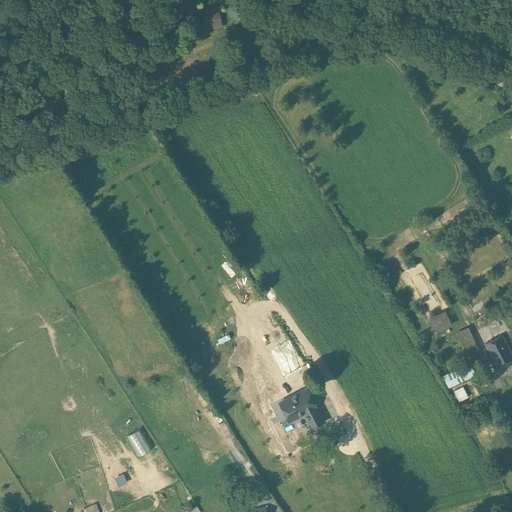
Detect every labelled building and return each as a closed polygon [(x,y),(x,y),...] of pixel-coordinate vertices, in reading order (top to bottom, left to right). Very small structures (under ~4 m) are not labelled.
[(219,11),(206,13),(207,23),(221,21),(219,11)] [(202,23),(179,26),(180,33),(203,29),(202,23)] [(445,310),(430,317),(436,330),(451,323),(445,310)] [(279,326),(273,329),(279,343),(285,340),(279,326)] [(457,331),(460,338),(471,333),(468,326),(457,331)] [(479,349),(471,333),(460,338),(470,360),(478,356),(476,351),(479,349)] [(511,357),(511,353),(502,334),(485,342),(497,365),(511,357)] [(302,360),(266,380),(273,392),(309,373),(302,360)] [(470,362),(455,369),(443,375),(448,386),(476,373),(470,362)] [(459,399),(468,394),(463,384),(453,388),(459,399)] [(292,392),(279,398),(284,408),(297,401),(292,392)] [(290,418),(318,403),(312,393),(297,401),(284,408),(290,418)] [(274,401),(285,421),(290,418),(284,408),(279,398),(274,401)] [(348,438),(337,417),(320,426),(331,447),(332,447),(347,438),(348,438)] [(260,477),(225,421),(220,425),(255,481),(260,477)] [(140,427),(126,436),(137,456),(152,448),(140,427)] [(347,438),(332,447),(336,455),(346,450),(352,447),(347,438)] [(83,511),(99,511),(98,503),(82,507),(83,511)]
